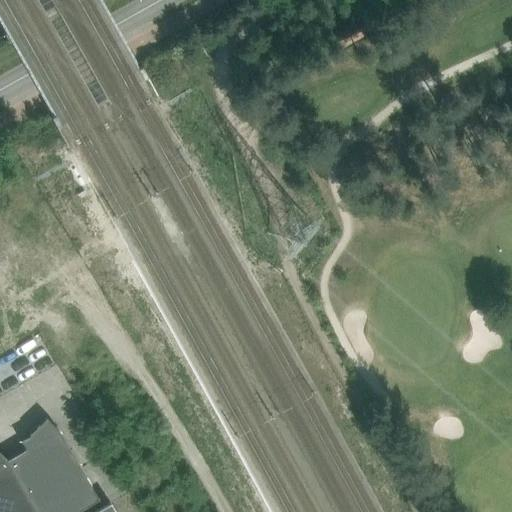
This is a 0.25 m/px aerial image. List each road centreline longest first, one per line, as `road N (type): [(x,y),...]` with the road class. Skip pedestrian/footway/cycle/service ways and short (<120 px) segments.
road 1 (track): [(417,511),(301,302),(275,209),(223,80),(235,41),(301,0)]
road 2 (track): [(223,511),(15,190)]
road 3 (tertiary): [(0,92),(164,0)]
